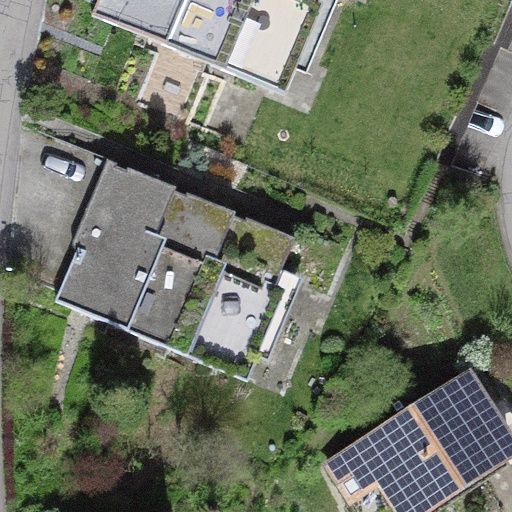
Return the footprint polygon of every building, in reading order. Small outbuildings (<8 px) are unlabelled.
[(170,0),(99,0),(92,16),(153,42),(170,0)] [(170,0),(153,42),(213,67),(235,14),(228,11),(232,0),(170,0)] [(232,0),(228,11),(235,14),(213,67),(274,92),(292,49),(302,45),(298,35),(312,0),(232,0)] [(76,251),(54,303),(115,328),(137,275),(131,273),(167,187),(106,161),(72,242),(76,251)] [(197,300),(190,298),(226,212),(167,187),(131,273),(137,275),(115,328),(175,353),(197,300)] [(197,300),(175,353),(235,378),(253,335),(263,331),(259,321),(293,240),(226,212),(190,298),(197,300)] [(466,384),(364,449),(404,511),(413,511),(509,451),(466,384)]
